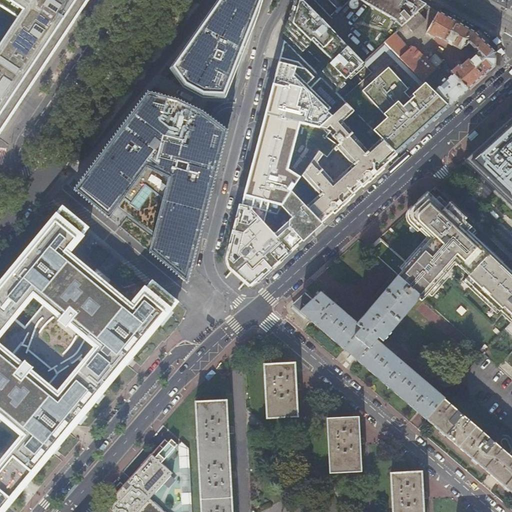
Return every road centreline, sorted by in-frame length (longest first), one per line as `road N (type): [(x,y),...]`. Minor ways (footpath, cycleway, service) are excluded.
road 1 (residential): [(284,0),(263,30),(203,259),(210,279),(251,312)]
road 2 (residential): [(251,312),(486,511)]
road 3 (secondary): [(75,499),(197,357),(251,312)]
road 4 (residential): [(28,191),(173,0)]
road 5 (secondary): [(251,312),(424,155)]
road 6 (residential): [(125,0),(26,152),(21,174),(28,191)]
